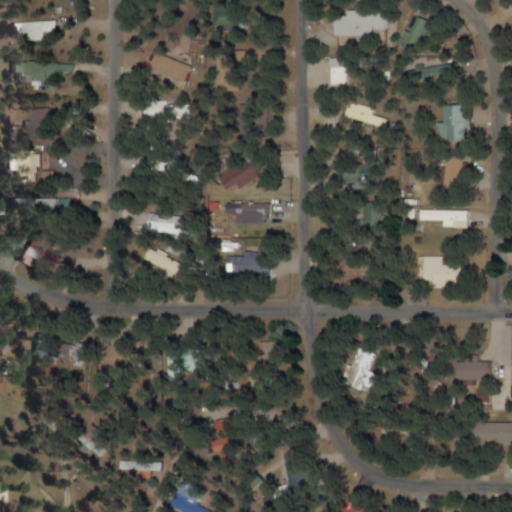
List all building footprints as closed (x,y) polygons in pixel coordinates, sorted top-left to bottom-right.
[(222,8),(221,25),(248,26),(248,9),(222,8)] [(341,37),(393,36),(393,11),(341,12),(341,37)] [(435,24),(421,17),(406,47),(424,56),(433,39),(428,37),(435,24)] [(63,21),(32,22),(33,41),(51,40),(51,33),(64,33),(63,21)] [(16,80),(76,81),(76,63),(16,62),(16,80)] [(161,115),(161,121),(188,121),(188,103),(144,103),(144,115),(161,115)] [(388,129),(390,119),(372,116),(374,108),(350,103),(346,120),(388,129)] [(261,104),(243,104),(243,133),(261,133),(261,104)] [(470,140),(470,106),(446,106),(446,140),(470,140)] [(56,114),(37,114),(37,138),(52,138),(52,129),(56,129),(56,114)] [(35,167),(41,167),(41,150),(20,150),(20,178),(36,177),(35,167)] [(382,185),(381,150),(363,150),(363,164),(337,164),(337,186),(382,185)] [(32,205),(41,214),(51,205),(41,196),(32,205)] [(273,204),(253,204),(253,218),(273,218),(273,204)] [(384,233),(384,206),(366,206),(366,233),(384,233)] [(470,211),(421,211),(421,221),(444,221),(444,227),(470,227),(470,211)] [(196,223),(147,217),(145,232),(194,238),(196,223)] [(33,240),(26,254),(46,265),(54,252),(33,240)] [(445,265),(445,255),(421,256),(422,288),(466,286),(465,265),(445,265)] [(253,258),(253,275),(272,275),(272,258),(253,258)] [(373,266),(358,265),(357,281),(372,281),(373,266)] [(65,340),(41,335),(36,357),(61,362),(65,340)] [(377,354),(358,348),(347,383),(385,394),(389,378),(371,373),(377,354)] [(174,369),(194,369),(194,350),(174,350),(174,369)] [(497,361),(460,361),(460,380),(497,380),(497,361)] [(511,423),(487,423),(487,445),(511,445),(511,423)] [(287,460),(289,488),(272,489),(273,499),(313,496),(310,458),(287,460)] [(215,511),(201,505),(208,490),(188,480),(176,506),(187,511),(215,511)]
